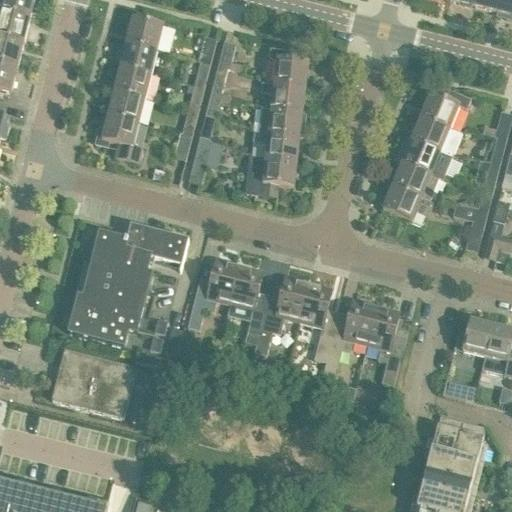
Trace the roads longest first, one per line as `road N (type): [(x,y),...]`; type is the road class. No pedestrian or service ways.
road 1 (residential): [(333,246),(30,172)]
road 2 (residential): [(333,246),(382,36)]
road 3 (residential): [(511,293),(333,246)]
road 4 (residential): [(30,172),(77,0)]
road 5 (tertiary): [(382,36),(239,0)]
road 6 (tertiary): [(511,68),(382,36)]
road 7 (residential): [(0,300),(30,172)]
